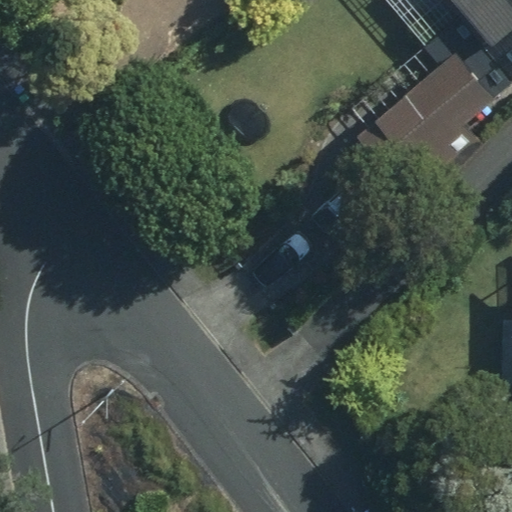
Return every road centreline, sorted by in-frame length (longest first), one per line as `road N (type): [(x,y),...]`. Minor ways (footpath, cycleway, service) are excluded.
road 1 (residential): [(66,234),(293,511)]
road 2 (residential): [(55,511),(26,370),(30,297),(66,234)]
